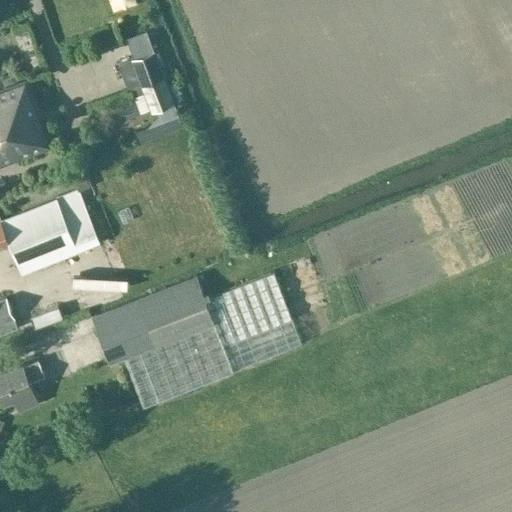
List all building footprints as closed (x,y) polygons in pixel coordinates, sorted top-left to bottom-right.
[(155,50),(135,57),(146,85),(165,78),(155,50)] [(28,78),(0,88),(0,107),(19,157),(53,144),(28,78)] [(175,103),(165,78),(146,85),(156,110),(175,103)] [(93,103),(108,96),(103,87),(89,94),(93,103)] [(0,163),(19,157),(0,107),(0,163)] [(0,240),(8,238),(21,272),(100,241),(80,189),(2,220),(0,214),(0,240)] [(301,341),(292,318),(274,270),(206,297),(197,275),(92,316),(109,360),(124,355),(144,404),(234,369),(234,367),(301,341)] [(6,297),(0,299),(0,332),(0,334),(18,327),(14,318),(6,297)] [(58,305),(31,315),(35,326),(62,316),(58,305)] [(31,378),(45,372),(39,357),(0,372),(0,388),(4,400),(14,396),(19,410),(40,402),(31,378)]
